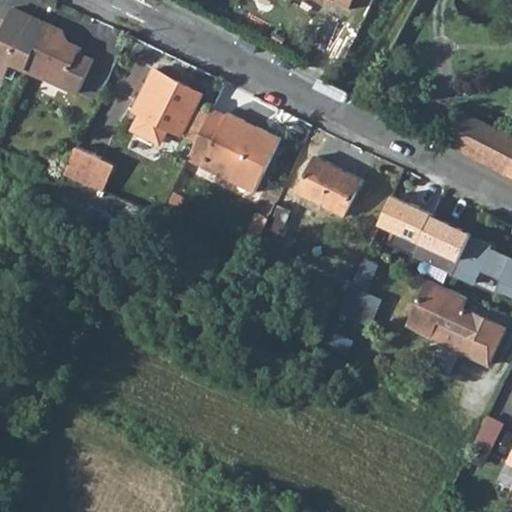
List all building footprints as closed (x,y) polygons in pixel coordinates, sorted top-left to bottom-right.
[(356,0),(331,0),(351,10),(356,0)] [(25,69),(46,24),(10,8),(0,30),(0,29),(0,74),(5,77),(11,63),(25,69)] [(46,24),(25,69),(78,93),(94,58),(79,52),(82,46),(60,37),(62,31),(46,24)] [(191,121),(205,93),(156,68),(135,109),(140,111),(128,131),(159,148),(168,130),(183,136),(191,121)] [(227,115),(216,109),(206,129),(197,145),(192,155),(203,161),(201,164),(253,191),(280,138),(229,113),(227,115)] [(511,136),(466,112),(451,143),(511,174),(511,136)] [(191,121),(183,136),(182,137),(197,145),(206,129),(191,121)] [(67,173),(89,183),(101,157),(79,146),(67,173)] [(101,157),(89,183),(102,189),(115,163),(101,157)] [(344,215),(362,180),(316,157),(299,193),(344,215)] [(416,253),(432,215),(433,212),(392,193),(378,223),(395,231),(388,244),(414,256),(416,253)] [(280,233),(282,233),(291,213),(279,208),(262,248),(272,252),(280,233)] [(456,270),(472,233),(432,215),(416,253),(456,270)] [(492,244),(472,235),(456,270),(455,274),(474,283),(480,269),(504,280),(500,290),(511,295),(511,257),(490,247),(492,244)] [(472,298),(429,279),(410,324),(432,335),(439,320),(466,333),(460,346),(490,360),(505,328),(466,310),(472,298)] [(353,285),(343,306),(375,321),(385,300),(353,285)] [(487,412),(464,455),(479,464),(503,421),(487,412)]
